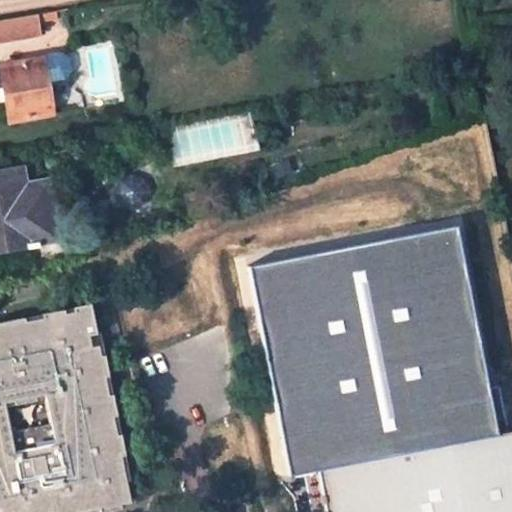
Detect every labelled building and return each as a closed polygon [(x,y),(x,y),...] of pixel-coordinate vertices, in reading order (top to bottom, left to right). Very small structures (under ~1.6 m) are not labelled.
[(50,22),(58,21),(57,11),(49,12),(50,22)] [(36,15),(38,24),(50,22),(49,12),(36,15)] [(0,20),(0,42),(40,35),(38,24),(36,15),(0,20)] [(43,57),(0,64),(9,122),(54,114),(46,75),(55,73),(57,70),(55,58),(53,56),(43,57)] [(429,111),(408,101),(403,115),(425,123),(429,111)] [(252,110),(167,127),(175,166),(259,149),(252,110)] [(273,165),(280,187),(295,181),(288,160),(273,165)] [(0,247),(59,238),(49,182),(26,186),(22,164),(0,167),(0,247)] [(291,475),(319,470),(496,435),(456,227),(250,266),(291,475)] [(126,502),(117,455),(120,455),(116,433),(112,434),(109,416),(113,415),(109,394),(105,395),(101,377),(105,376),(101,355),(97,355),(95,345),(88,347),(85,335),(93,333),(87,304),(71,307),(72,311),(62,313),(62,309),(41,313),(42,317),(24,321),(23,317),(0,321),(0,511),(77,511),(95,507),(96,511),(117,507),(116,503),(126,502)] [(511,511),(511,432),(496,435),(319,470),(327,511),(511,511)]
